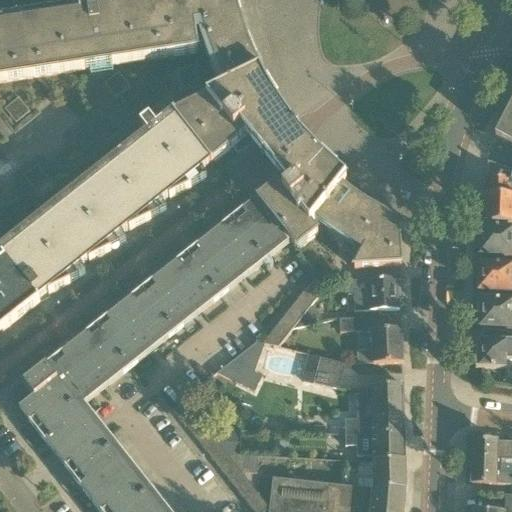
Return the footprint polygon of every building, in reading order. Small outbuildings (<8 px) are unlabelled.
[(0,333),(3,331),(4,332),(18,321),(39,304),(40,303),(39,301),(48,294),(49,296),(70,285),(66,279),(89,262),(90,264),(111,253),(107,247),(129,230),(130,232),(151,221),(147,216),(169,199),(170,200),(191,189),(187,184),(211,165),(212,166),(233,149),(238,155),(253,145),(257,143),(251,134),(280,110),(277,105),(274,101),(268,90),(265,86),(253,60),(248,48),(246,43),(239,21),(238,17),(235,4),(234,0),(145,0),(22,19),(0,22),(0,333)] [(511,105),(495,138),(511,147),(511,105)] [(299,133),(299,132),(295,135),(262,161),(263,162),(265,160),(276,174),(264,186),(269,193),(257,202),(290,242),(298,251),(318,235),(310,227),(314,222),(338,239),(363,254),(355,270),(401,267),(399,234),(403,226),(391,220),(370,208),(366,206),(355,198),(349,194),(341,187),(345,182),(335,174),(328,168),(321,161),(315,155),(308,147),(302,140),(297,134),(299,133)] [(510,179),(487,178),(486,196),(482,196),(481,224),(511,224),(511,197),(510,197),(510,179)] [(167,511),(84,406),(290,242),(257,202),(257,201),(106,321),(24,386),(26,389),(18,396),(25,406),(19,411),(99,511),(167,511)] [(511,229),(481,229),(480,256),(511,257),(511,229)] [(479,292),(511,293),(511,265),(479,265),(478,283),(480,283),(479,292)] [(325,290),(316,279),(315,277),(308,287),(319,296),(325,290)] [(354,312),(400,311),(399,279),(346,282),(348,308),(354,308),(354,312)] [(314,303),(319,296),(308,287),(302,293),(314,303)] [(314,303),(302,293),(297,300),(309,309),(314,303)] [(304,316),(309,309),(297,300),(292,307),(304,316)] [(511,301),(481,300),(481,303),(478,307),(478,312),(480,316),(480,328),(511,329),(511,301)] [(287,313),(298,322),(304,316),(292,307),(287,313)] [(293,329),(298,322),(287,313),(282,320),(293,329)] [(338,334),(364,333),(363,319),(338,320),(338,334)] [(288,336),(292,330),(293,329),(282,320),(277,327),(288,336)] [(283,342),(288,336),(277,327),(272,333),(283,342)] [(511,343),(511,335),(482,330),(482,342),(480,342),(480,351),(476,351),(475,369),(506,370),(507,361),(511,361),(511,343)] [(357,367),(401,365),(402,365),(401,331),(372,333),(373,353),(357,353),(357,367)] [(272,333),(262,345),(277,349),(283,342),(272,333)] [(320,359),(313,384),(338,391),(345,366),(320,359)] [(372,427),(372,436),(404,435),(403,386),(371,387),(372,427)] [(172,410),(177,415),(188,407),(183,401),(172,410)] [(193,412),(188,407),(177,415),(182,421),(193,412)] [(182,421),(186,427),(197,418),(193,412),(182,421)] [(202,424),(197,418),(186,427),(191,432),(202,424)] [(363,423),(358,424),(344,424),(345,436),(363,436),(363,423)] [(191,432),(195,438),(206,429),(202,424),(191,432)] [(200,444),(211,435),(207,431),(206,429),(195,438),(200,444)] [(220,446),(224,452),(228,457),(238,458),(239,436),(227,436),(227,431),(207,431),(211,435),(215,441),(220,446)] [(204,450),(215,441),(211,435),(200,444),(204,450)] [(405,461),(404,435),(372,436),(363,436),(345,436),(345,448),(373,447),(373,462),(405,461)] [(209,455),(220,446),(215,441),(204,450),(209,455)] [(511,443),(473,442),(471,485),(510,486),(510,476),(500,476),(501,460),(511,460),(511,443)] [(213,461),(224,452),(220,446),(209,455),(213,461)] [(229,458),(228,457),(224,452),(213,461),(218,467),(229,458)] [(243,458),(238,458),(228,457),(229,458),(233,463),(238,469),(242,474),(257,475),(257,458),(244,457),(243,458)] [(218,467),(222,472),(233,463),(229,458),(218,467)] [(405,461),(373,462),(373,467),(374,490),(406,490),(405,461)] [(233,463),(222,472),(227,478),(238,469),(233,463)] [(231,484),(243,475),(242,474),(238,469),(227,478),(231,484)] [(247,481),(243,475),(231,484),(236,489),(247,481)] [(346,477),(345,487),(356,488),(357,476),(346,477)] [(406,492),(406,490),(374,490),(356,488),(345,487),(345,488),(273,480),(269,508),(269,509),(268,511),(403,511),(404,508),(402,508),(403,492),(406,492)] [(240,495),(252,486),(247,481),(236,489),(240,495)] [(256,492),(252,486),(240,495),(245,501),(256,492)] [(250,507),(261,498),(256,492),(245,501),(250,507)] [(511,511),(511,496),(505,496),(504,511),(494,511),(470,511),(469,511),(511,511)] [(254,511),(265,503),(261,498),(250,507),(253,511),(254,511)] [(254,511),(266,511),(269,509),(269,508),(265,503),(254,511)]
